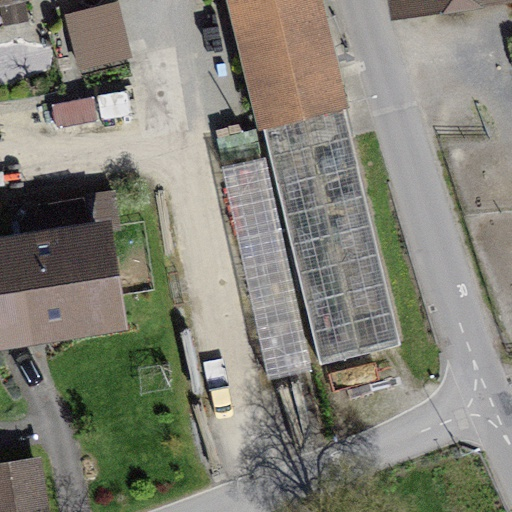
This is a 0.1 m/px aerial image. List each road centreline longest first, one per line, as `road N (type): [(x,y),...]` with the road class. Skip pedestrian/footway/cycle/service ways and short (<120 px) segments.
road 1 (residential): [(356,0),(488,408)]
road 2 (residential): [(215,511),(488,408)]
